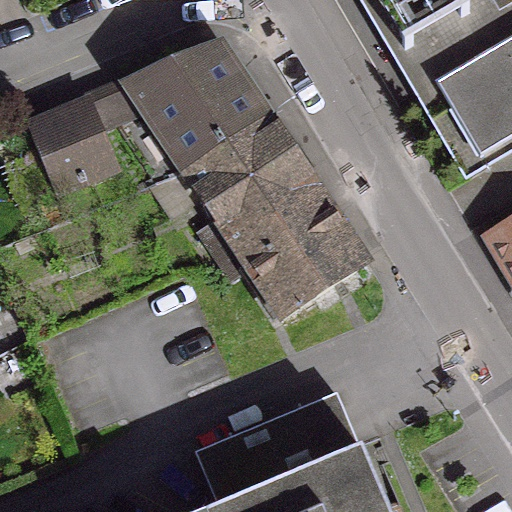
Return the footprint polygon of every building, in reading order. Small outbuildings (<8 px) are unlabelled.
[(511,41),(431,89),(475,163),(511,141),(511,41)] [(152,188),(159,185),(182,177),(263,124),(216,52),(124,90),(139,112),(113,130),(152,188)] [(84,107),(24,131),(51,196),(110,171),(84,107)] [(311,196),(263,124),(182,177),(230,250),(311,196)] [(359,269),(311,196),(230,250),(278,322),(359,269)] [(511,223),(485,239),(511,285),(511,223)] [(213,511),(380,511),(332,398),(190,457),(213,511)]
